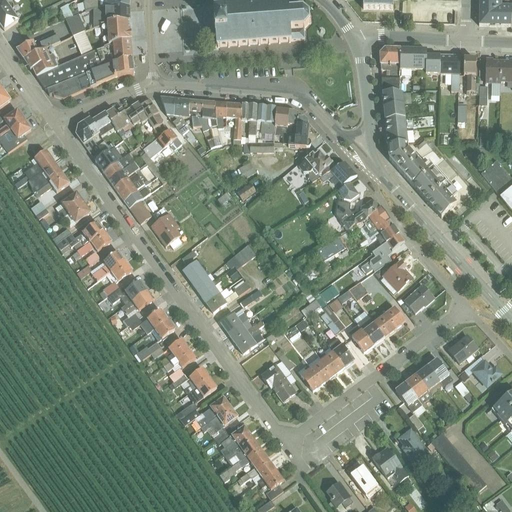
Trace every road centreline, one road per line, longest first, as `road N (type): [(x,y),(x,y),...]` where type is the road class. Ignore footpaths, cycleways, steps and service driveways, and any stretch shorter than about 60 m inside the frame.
road 1 (residential): [(55,121),(284,446)]
road 2 (secondary): [(154,83),(301,97),(341,135),(369,142)]
road 3 (secondary): [(511,321),(385,179),(369,142)]
road 4 (residential): [(284,446),(466,308)]
road 5 (residential): [(466,308),(382,202)]
